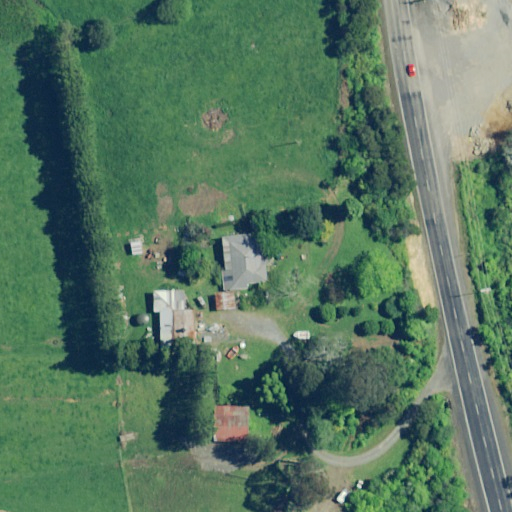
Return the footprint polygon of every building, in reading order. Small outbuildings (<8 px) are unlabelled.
[(221,270),(222,291),(247,289),(246,284),(266,282),(264,259),(262,234),(222,237),(224,270),(221,270)] [(142,241),(129,243),(130,256),(144,255),(142,241)] [(183,311),(183,291),(153,292),(153,312),(160,312),(160,349),(193,349),(193,311),(183,311)] [(234,294),(214,295),(215,311),(234,310),(234,294)] [(247,442),(247,407),(213,407),(213,442),(247,442)]
